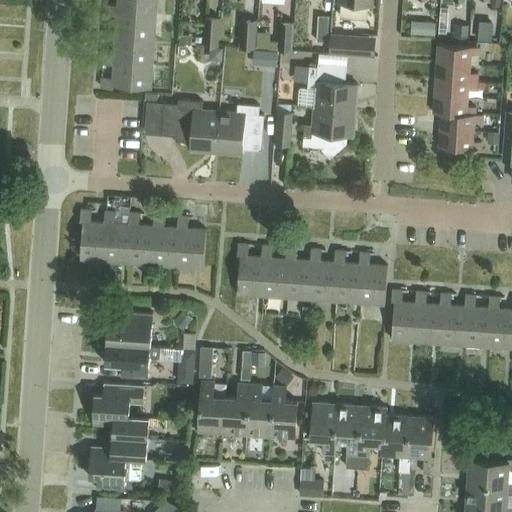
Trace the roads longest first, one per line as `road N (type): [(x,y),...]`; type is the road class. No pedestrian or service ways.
road 1 (residential): [(379,209),(46,185)]
road 2 (tertiary): [(26,511),(46,185)]
road 3 (residential): [(379,209),(394,0)]
road 4 (tertiary): [(46,185),(59,0)]
road 5 (residential): [(511,219),(379,209)]
